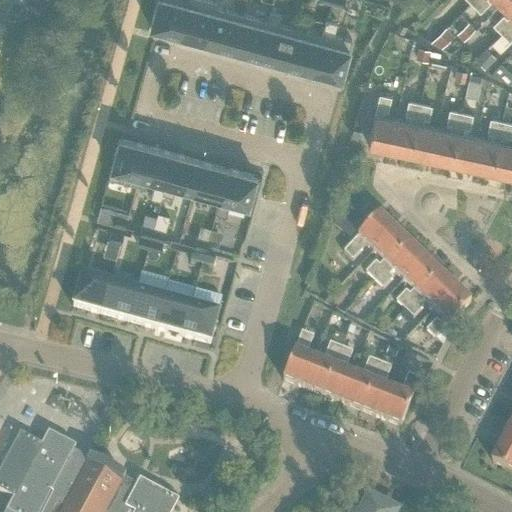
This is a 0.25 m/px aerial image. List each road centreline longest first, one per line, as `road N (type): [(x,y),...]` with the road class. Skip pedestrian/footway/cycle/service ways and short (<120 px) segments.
road 1 (residential): [(234,407),(307,129),(141,86)]
road 2 (residential): [(234,407),(0,346)]
road 3 (residential): [(422,472),(511,293)]
